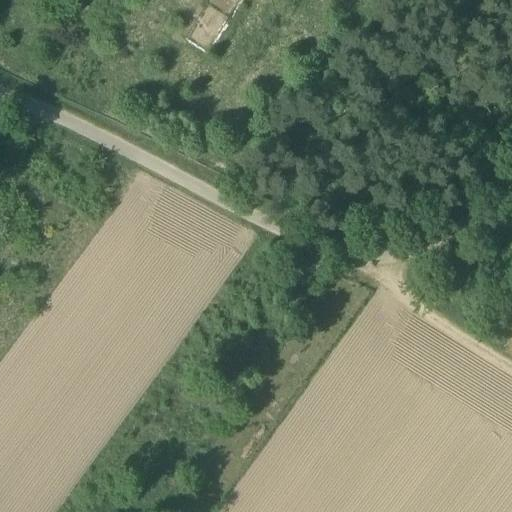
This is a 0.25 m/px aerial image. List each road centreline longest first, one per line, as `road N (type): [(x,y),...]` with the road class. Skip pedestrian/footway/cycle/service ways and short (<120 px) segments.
road 1 (unclassified): [(511,187),(452,234),(370,258),(292,237),(0,97)]
road 2 (track): [(511,369),(410,300),(370,258)]
